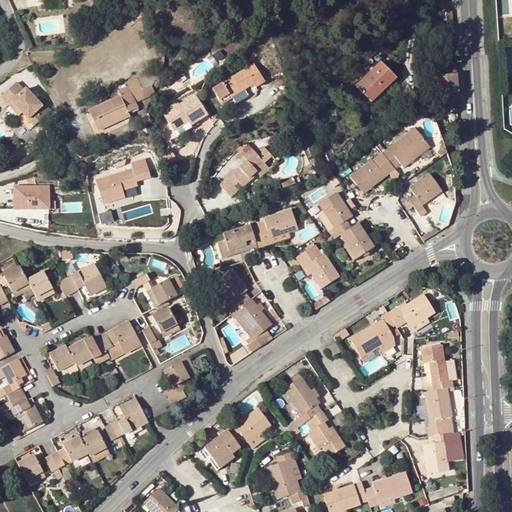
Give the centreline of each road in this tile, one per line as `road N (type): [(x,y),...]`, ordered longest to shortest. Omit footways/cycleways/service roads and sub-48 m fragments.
road 1 (residential): [(0,228),(180,250)]
road 2 (residential): [(66,421),(28,350),(118,305)]
road 3 (secondary): [(472,264),(479,415)]
road 4 (secondary): [(495,414),(491,317),(505,268)]
road 5 (residential): [(180,250),(231,387)]
road 6 (residential): [(422,263),(306,335)]
road 7 (residential): [(180,250),(207,143),(223,124)]
road 8 (secondary): [(471,89),(470,219)]
road 9 (secondary): [(503,212),(482,171),(471,89)]
road 10 (residential): [(348,404),(380,385),(395,388),(394,427),(375,437),(364,430)]
